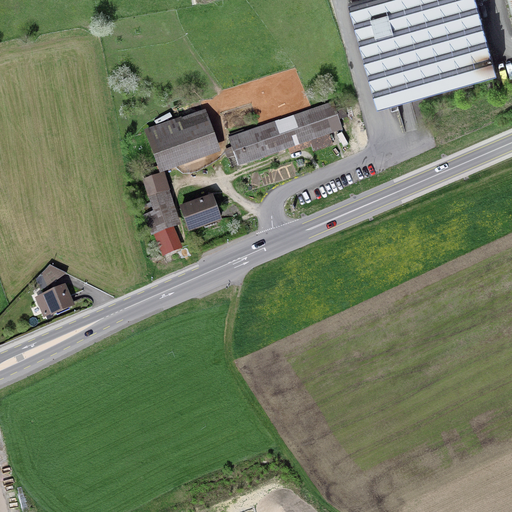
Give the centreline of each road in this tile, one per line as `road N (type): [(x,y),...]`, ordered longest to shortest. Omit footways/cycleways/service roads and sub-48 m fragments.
road 1 (primary): [(0,368),(511,143)]
road 2 (track): [(237,284),(228,339),(233,368),(334,511)]
